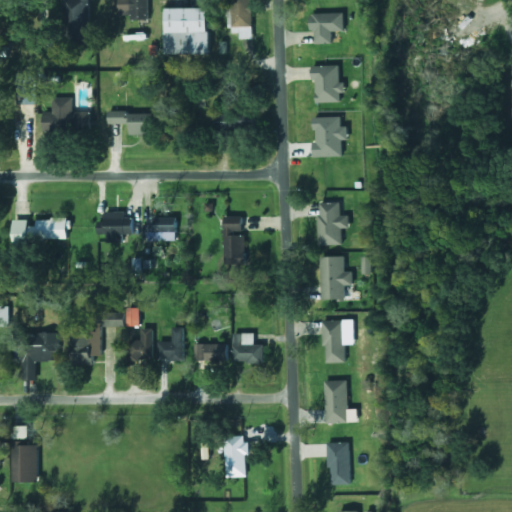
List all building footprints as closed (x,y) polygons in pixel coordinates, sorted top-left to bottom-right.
[(65,0),(65,40),(91,40),(91,0),(65,0)] [(132,0),(132,21),(150,21),(150,0),(132,0)] [(232,0),(233,39),(253,39),(252,0),(232,0)] [(168,9),(210,9),(210,54),(168,54),(168,9)] [(342,32),(342,14),(306,15),(307,33),(312,33),(313,45),(330,44),(330,32),(342,32)] [(312,103),(339,103),(339,94),(343,94),(343,83),(338,83),(338,66),(311,67),(312,103)] [(19,106),(39,106),(39,76),(19,76),(19,106)] [(44,133),(92,133),(92,113),(72,113),(72,99),(54,99),(54,114),(44,114),(44,133)] [(131,124),(131,136),(164,136),(164,114),(110,114),(110,125),(131,124)] [(216,135),(256,135),(256,114),(216,114),(216,135)] [(341,157),(340,141),(346,141),(346,127),(340,127),(340,117),(310,118),(310,131),(311,131),(312,158),(341,157)] [(337,203),(317,204),(317,216),(315,216),(317,246),(338,245),(338,228),(344,228),(344,217),(337,217),(337,203)] [(133,236),(133,213),(106,213),(106,243),(124,243),(124,236),(133,236)] [(246,218),(226,218),(225,265),(246,266),(246,218)] [(143,241),(178,241),(178,219),(154,219),(154,225),(143,225),(143,241)] [(15,256),(31,256),(30,243),(71,241),(70,220),(31,222),(31,221),(14,221),(15,256)] [(341,257),(319,258),(320,301),(336,300),(336,302),(342,302),(342,287),(350,286),(349,273),(342,273),(341,257)] [(0,328),(9,328),(9,308),(0,308),(0,328)] [(138,309),(124,309),(125,328),(138,327),(138,309)] [(98,327),(121,328),(122,314),(98,313),(98,327)] [(343,321),(320,322),(321,347),(324,347),(324,365),(344,365),(343,321)] [(184,329),(173,329),(173,343),(160,343),(160,361),(184,361),(184,329)] [(154,360),(154,331),(142,331),(142,343),(129,343),(129,360),(154,360)] [(93,333),(71,333),(71,366),(93,366),(93,333)] [(59,361),(59,334),(24,334),(24,361),(59,361)] [(265,346),(254,346),(254,335),(234,335),(234,364),(265,364),(265,346)] [(229,346),(195,346),(195,364),(229,364),(229,346)] [(345,382),(322,383),(324,425),(347,424),(345,382)] [(226,476),(248,476),(248,438),(226,438),(226,476)] [(13,446),(15,484),(42,482),(40,444),(13,446)] [(326,444),(327,485),(348,485),(348,444),(326,444)]
